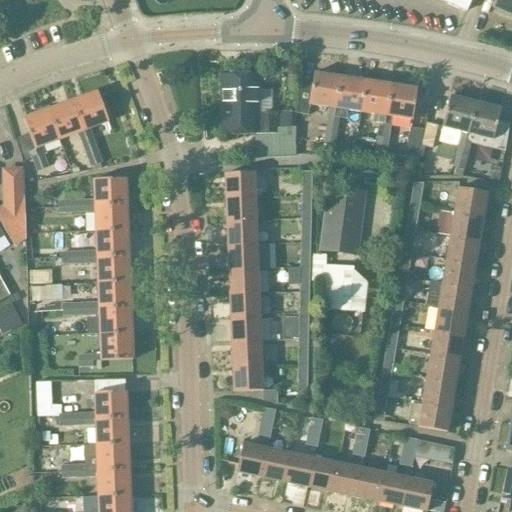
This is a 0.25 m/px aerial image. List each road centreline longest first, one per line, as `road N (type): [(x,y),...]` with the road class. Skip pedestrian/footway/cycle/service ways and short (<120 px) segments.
road 1 (residential): [(192,511),(180,247),(158,134),(128,39)]
road 2 (residential): [(466,511),(511,231)]
road 3 (residential): [(261,30),(417,48),(511,72)]
road 4 (residential): [(0,85),(128,39)]
road 5 (residential): [(128,39),(261,30)]
